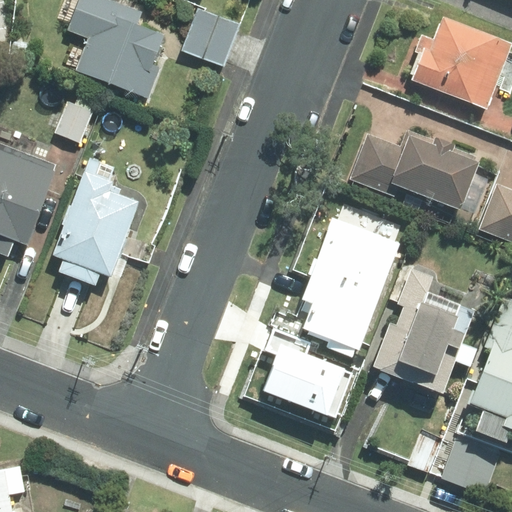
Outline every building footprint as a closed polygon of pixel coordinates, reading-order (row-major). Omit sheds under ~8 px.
[(174,36),(93,0),(79,0),(65,34),(82,41),(68,71),(143,104),(174,36)] [(238,24),(197,8),(179,54),(220,70),(238,24)] [(511,44),(441,15),(413,81),(483,110),(511,44)] [(77,148),(91,112),(64,101),(50,137),(77,148)] [(404,143),(367,127),(348,172),(454,217),(480,156),(411,127),(404,143)] [(0,140),(0,240),(30,251),(61,162),(0,140)] [(113,171),(77,159),(39,269),(108,293),(139,203),(105,192),(113,171)] [(511,201),(497,195),(488,214),(511,224),(511,201)] [(411,234),(345,206),(291,330),(356,358),(411,234)] [(394,306),(400,308),(376,373),(422,390),(448,319),(417,308),(428,278),(407,270),(394,306)] [(497,444),(506,424),(511,426),(511,302),(504,300),(460,405),(478,413),(469,433),(497,444)] [(0,511),(7,511),(5,496),(22,493),(17,467),(0,469),(0,511)]
